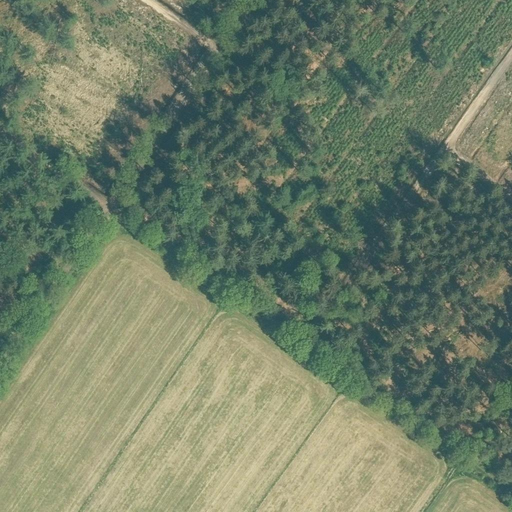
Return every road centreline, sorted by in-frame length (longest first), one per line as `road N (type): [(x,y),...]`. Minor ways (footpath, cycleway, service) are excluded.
road 1 (track): [(216,48),(0,365)]
road 2 (track): [(0,129),(107,207)]
